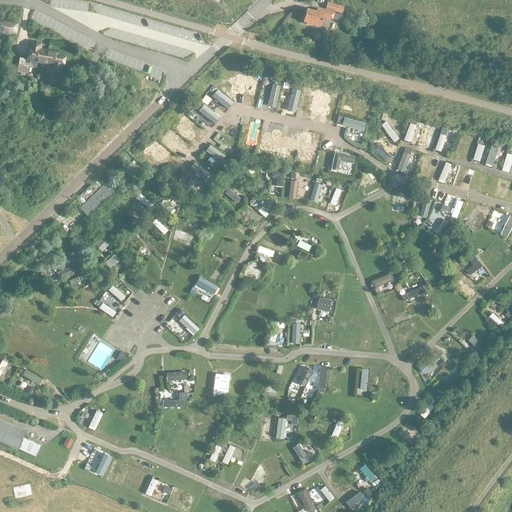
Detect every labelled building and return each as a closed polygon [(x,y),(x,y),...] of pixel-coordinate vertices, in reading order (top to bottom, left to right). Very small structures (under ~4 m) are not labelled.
[(327,3),(325,8),(340,12),(342,7),(327,3)] [(307,9),(303,21),(306,22),(305,23),(312,25),(312,24),(320,26),(323,16),(339,21),(340,15),(316,9),(315,11),(307,9)] [(15,34),(18,24),(0,20),(0,32),(1,33),(7,35),(9,35),(15,34)] [(29,58),(46,61),(47,52),(39,50),(40,45),(33,43),(32,49),(31,49),(29,58)] [(177,53),(185,56),(187,48),(180,45),(177,53)] [(47,52),(46,61),(54,63),(53,69),(60,70),(61,64),(62,64),(64,55),(47,52)] [(26,74),(28,66),(24,65),(25,59),(19,58),(16,71),(26,74)] [(43,74),(41,85),(44,85),(44,84),(48,84),(48,82),(49,75),(43,74)] [(75,82),(68,92),(73,96),(80,87),(75,82)] [(213,85),(208,90),(212,93),(217,88),(213,85)] [(199,100),(195,105),(199,109),(203,103),(199,100)] [(203,103),(196,113),(213,125),(220,115),(203,103)] [(186,116),(181,121),(185,124),(189,119),(186,116)] [(342,124),(364,131),(366,122),(344,116),(342,124)] [(190,118),(185,125),(201,138),(206,132),(190,118)] [(393,142),(398,139),(387,119),(382,123),(393,142)] [(419,144),(431,147),(436,126),(423,124),(419,144)] [(233,126),(228,145),(235,147),(240,128),(233,126)] [(442,127),(440,134),(446,136),(448,129),(442,127)] [(171,129),(166,134),(170,137),(175,132),(171,129)] [(152,147),(168,163),(175,156),(158,140),(152,147)] [(388,161),(393,155),(376,142),(371,148),(388,161)] [(480,161),(485,144),(478,142),(473,159),(480,161)] [(217,162),(223,153),(210,144),(203,153),(217,162)] [(493,165),(499,146),(492,144),(486,163),(493,165)] [(144,150),(141,154),(146,158),(149,154),(144,150)] [(340,161),(353,163),(354,154),(333,152),(331,168),(339,169),(340,161)] [(511,153),(507,152),(502,170),(509,172),(511,161),(511,153)] [(202,181),(209,172),(194,161),(187,171),(202,181)] [(445,161),(439,179),(445,181),(451,163),(445,161)] [(259,166),(257,173),(264,174),(266,167),(259,166)] [(272,169),(271,176),(276,177),(275,185),(282,186),(283,169),(272,169)] [(373,171),(368,174),(371,180),(376,177),(373,171)] [(288,196),(295,198),(298,181),(292,179),(288,196)] [(378,179),(363,187),(366,193),(381,186),(378,179)] [(88,216),(117,187),(110,180),(82,209),(88,216)] [(314,182),(309,199),(317,201),(322,184),(314,182)] [(428,217),(431,199),(424,198),(421,215),(428,217)] [(458,217),(463,200),(456,198),(451,215),(458,217)] [(477,229),(489,215),(484,211),(472,225),(477,229)] [(511,215),(509,214),(500,234),(506,238),(511,226),(511,215)] [(156,219),(153,221),(164,233),(166,230),(156,219)] [(194,222),(192,228),(197,230),(200,225),(194,222)] [(484,225),(468,240),(474,246),(490,232),(484,225)] [(104,233),(93,244),(102,252),(112,240),(104,233)] [(222,254),(231,239),(225,235),(217,251),(222,254)] [(272,256),(274,250),(259,245),(257,251),(272,256)] [(475,256),(469,260),(473,265),(479,261),(475,256)] [(211,276),(219,260),(214,258),(206,274),(211,276)] [(246,271),(262,272),(263,262),(246,261),(246,271)] [(77,262),(56,271),(59,278),(80,270),(77,262)] [(390,272),(371,280),(375,288),(393,280),(390,272)] [(68,278),(70,284),(86,279),(85,273),(68,278)] [(475,290),(479,285),(467,275),(463,281),(475,290)] [(456,281),(452,287),(457,291),(461,285),(456,281)] [(121,300),(125,295),(112,284),(108,289),(121,300)] [(407,288),(401,290),(404,300),(426,292),(424,286),(408,291),(407,288)] [(105,290),(96,305),(113,316),(122,301),(105,290)] [(179,309),(175,313),(180,318),(184,313),(179,309)] [(500,327),(504,323),(493,312),(489,317),(500,327)] [(184,314),(178,320),(193,334),(199,328),(184,314)] [(411,320),(407,324),(410,329),(415,325),(411,320)] [(283,342),(283,321),(271,321),(271,343),(283,342)] [(467,341),(480,350),(484,343),(472,335),(467,341)] [(121,351),(116,358),(117,359),(122,362),(127,354),(121,351)] [(476,352),(472,356),(477,361),(481,357),(476,352)] [(454,356),(450,360),(456,366),(460,362),(454,356)] [(146,368),(161,364),(159,358),(145,362),(146,368)] [(295,380),(304,385),(312,369),(303,364),(295,380)] [(402,384),(406,379),(392,365),(388,370),(402,384)] [(24,368),(21,375),(40,383),(43,376),(24,368)] [(100,370),(97,376),(103,380),(106,374),(100,370)] [(166,372),(167,380),(187,378),(186,370),(166,372)] [(214,373),(213,394),(228,394),(229,373),(214,373)] [(6,376),(2,383),(6,385),(10,378),(6,376)] [(88,426),(95,429),(102,412),(96,409),(88,426)] [(195,411),(193,419),(214,426),(217,418),(195,411)] [(0,418),(0,442),(16,450),(25,430),(0,418)] [(412,419),(409,424),(417,430),(420,425),(412,419)] [(250,450),(252,443),(234,435),(231,442),(250,450)] [(69,449),(73,440),(67,437),(63,446),(69,449)] [(23,438),(19,449),(35,456),(40,445),(23,438)] [(309,438),(300,443),(303,448),(312,443),(309,438)] [(411,438),(406,442),(411,446),(415,442),(411,438)] [(214,462),(221,445),(216,443),(209,460),(214,462)] [(221,461),(227,464),(235,446),(229,444),(221,461)] [(103,475),(111,455),(104,452),(95,472),(103,475)] [(276,453),(270,457),(273,462),(279,458),(276,453)] [(364,463),(359,468),(371,481),(376,476),(364,463)] [(133,465),(125,482),(131,485),(139,468),(133,465)] [(144,473),(142,480),(147,482),(150,476),(144,473)] [(152,477),(145,492),(151,495),(157,479),(152,477)] [(258,480),(255,486),(260,489),(263,484),(258,480)] [(328,501),(334,498),(326,484),(320,488),(328,501)] [(165,485),(162,492),(169,495),(172,489),(165,485)] [(305,487),(297,491),(308,511),(316,508),(305,487)] [(367,487),(363,492),(368,498),(373,493),(367,487)] [(360,492),(345,499),(349,506),(364,499),(360,492)]
